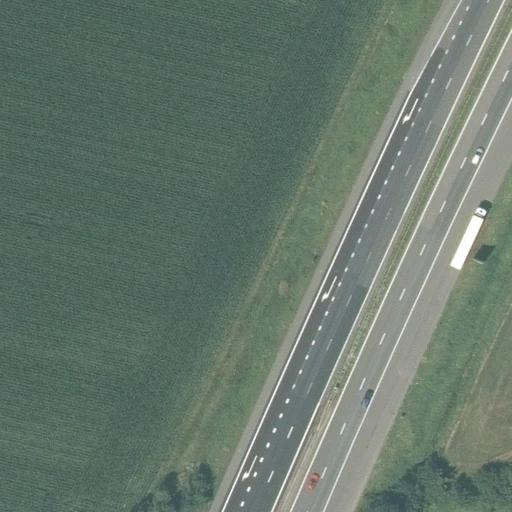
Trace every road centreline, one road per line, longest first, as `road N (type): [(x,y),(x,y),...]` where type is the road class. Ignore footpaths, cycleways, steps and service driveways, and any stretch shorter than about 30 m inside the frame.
road 1 (motorway): [(488,0),(254,511)]
road 2 (motorway): [(307,511),(511,62)]
